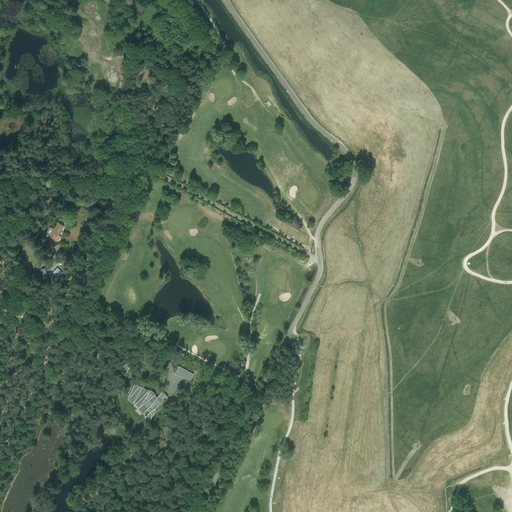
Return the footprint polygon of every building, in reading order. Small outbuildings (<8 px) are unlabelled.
[(77,38),(88,53),(90,65),(97,64),(102,63),(100,52),(95,53),(91,39),(87,40),(84,35),(77,38)] [(113,75),(109,78),(112,84),(117,82),(113,75)] [(61,231),(64,227),(58,223),(54,229),(51,228),(50,228),(47,233),(47,234),(50,236),(58,241),(61,237),(58,235),(61,231)] [(57,254),(62,250),(57,242),(52,245),(57,254)] [(53,272),(59,279),(64,274),(57,268),(53,272)] [(26,308),(22,315),(26,318),(30,310),(26,308)] [(129,359),(120,370),(121,370),(125,373),(126,373),(125,374),(126,374),(132,361),(131,361),(129,360),(129,359)] [(177,374),(185,378),(186,377),(190,379),(192,374),(180,368),(180,369),(178,374),(177,374)] [(129,397),(128,399),(129,399),(131,401),(133,402),(133,403),(133,402),(134,402),(135,403),(134,404),(135,404),(136,403),(136,402),(137,403),(139,404),(140,405),(140,406),(139,406),(140,407),(140,406),(141,406),(141,405),(142,406),(145,409),(146,410),(146,411),(147,410),(147,409),(148,409),(149,410),(149,411),(151,409),(152,409),(152,410),(153,408),(153,407),(154,406),(155,406),(157,404),(157,403),(158,404),(162,400),(160,398),(159,398),(160,398),(159,399),(158,398),(157,397),(158,397),(157,397),(156,398),(154,397),(154,396),(155,395),(155,394),(154,395),(154,394),(150,391),(150,390),(149,390),(149,389),(148,389),(147,391),(146,391),(142,388),(142,387),(141,388),(141,389),(140,389),(140,388),(139,387),(138,387),(139,387),(139,386),(138,387),(135,385),(134,385),(135,384),(134,384),(128,397),(128,396),(129,397)]
